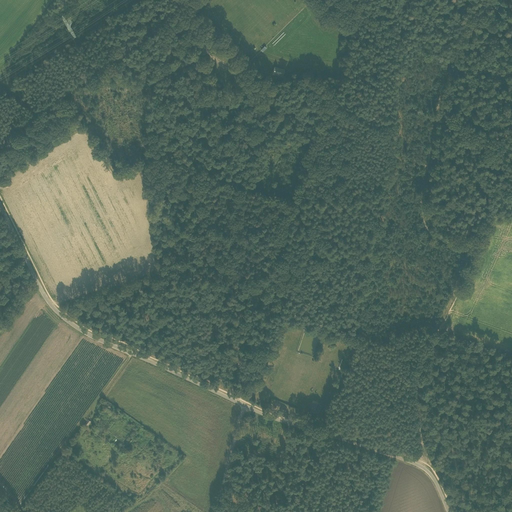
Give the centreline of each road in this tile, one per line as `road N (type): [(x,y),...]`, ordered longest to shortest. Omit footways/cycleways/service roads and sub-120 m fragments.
road 1 (unclassified): [(0,206),(48,301),(82,330),(267,415),(413,462),(431,475),(447,511)]
road 2 (track): [(484,0),(446,72),(421,202),(430,233),(466,257),(414,375),(424,468)]
road 3 (track): [(241,399),(299,190),(337,105)]
road 4 (unclassified): [(179,0),(0,144)]
